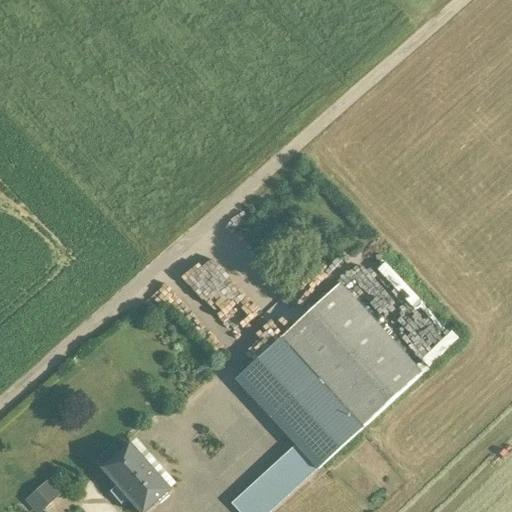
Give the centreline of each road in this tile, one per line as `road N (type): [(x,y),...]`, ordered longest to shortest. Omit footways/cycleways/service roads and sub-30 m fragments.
road 1 (track): [(463,0),(0,411)]
road 2 (track): [(184,247),(261,329),(167,426),(217,483)]
